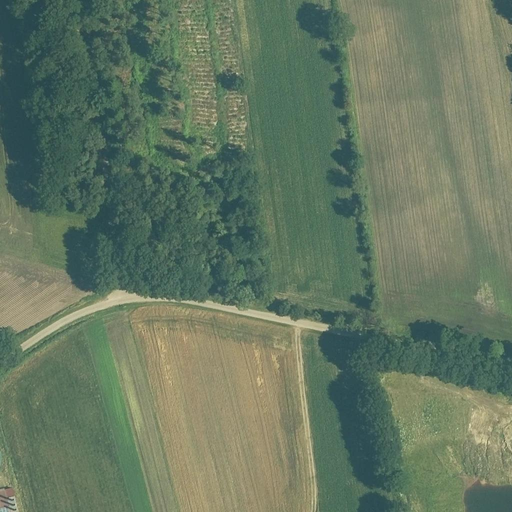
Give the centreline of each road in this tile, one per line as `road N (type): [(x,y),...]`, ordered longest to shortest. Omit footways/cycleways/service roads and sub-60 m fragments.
road 1 (unclassified): [(120,298),(173,297),(511,366)]
road 2 (unclassified): [(81,0),(120,298)]
road 3 (unclassified): [(0,364),(120,298)]
